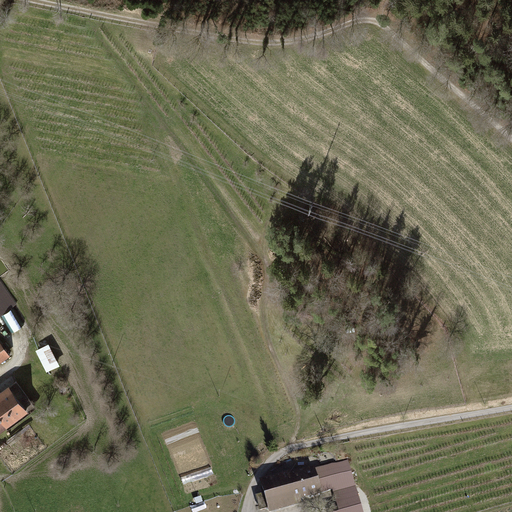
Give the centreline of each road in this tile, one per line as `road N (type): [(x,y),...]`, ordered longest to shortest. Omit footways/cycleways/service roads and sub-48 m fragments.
road 1 (track): [(511,137),(378,23),(363,19),(270,45),(160,29)]
road 2 (track): [(511,407),(294,447),(263,470),(246,511)]
road 3 (track): [(7,0),(160,29)]
